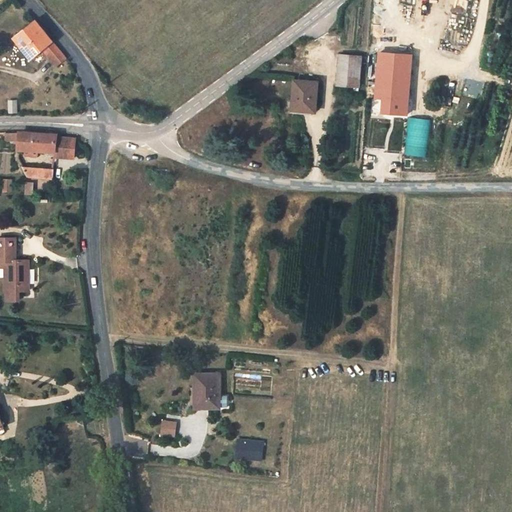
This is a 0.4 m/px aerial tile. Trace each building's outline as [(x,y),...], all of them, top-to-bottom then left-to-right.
[(65,59),(34,20),(12,37),(29,60),(41,51),(53,66),(65,59)] [(382,113),(410,114),(413,52),(377,50),(375,98),(382,99),(382,113)] [(358,56),(336,54),(333,85),(356,87),(358,56)] [(289,110),(312,112),(315,82),(291,80),(289,110)] [(406,117),(405,156),(428,156),(428,118),(406,117)] [(16,130),(15,138),(15,144),(19,144),(32,146),(41,147),(52,148),(54,134),(16,130)] [(52,148),(51,155),(72,156),(74,139),(72,136),(54,134),(52,148)] [(53,179),(53,167),(25,167),(25,179),(53,179)] [(0,236),(0,267),(4,268),(4,261),(15,262),(16,237),(0,236)] [(3,289),(26,290),(26,262),(15,262),(4,261),(4,268),(3,289)] [(188,372),(186,386),(192,387),(190,406),(211,408),(213,375),(188,372)] [(177,436),(177,421),(162,420),(162,435),(177,436)] [(236,437),(236,459),(263,460),(264,438),(236,437)]
